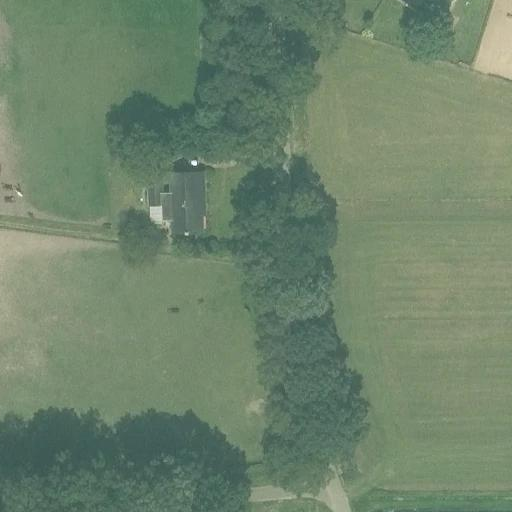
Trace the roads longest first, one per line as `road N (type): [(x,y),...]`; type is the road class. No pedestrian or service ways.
road 1 (unclassified): [(329,484),(287,296),(274,0)]
road 2 (unclassified): [(329,484),(264,495),(0,504)]
